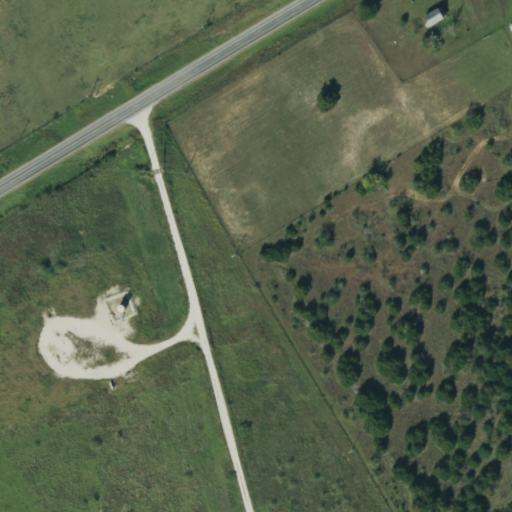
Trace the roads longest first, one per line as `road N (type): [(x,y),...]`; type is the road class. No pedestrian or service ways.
road 1 (residential): [(137,103),(246,511)]
road 2 (secondary): [(0,185),(308,0)]
